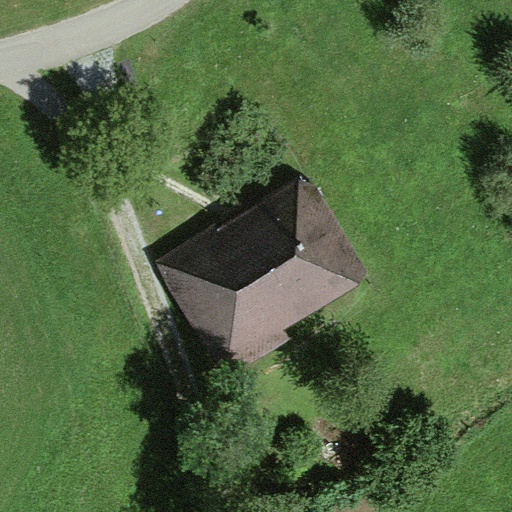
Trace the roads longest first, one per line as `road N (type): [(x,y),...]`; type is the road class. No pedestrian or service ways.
road 1 (track): [(0,71),(71,128),(131,261),(204,511)]
road 2 (track): [(0,70),(94,38),(161,0)]
